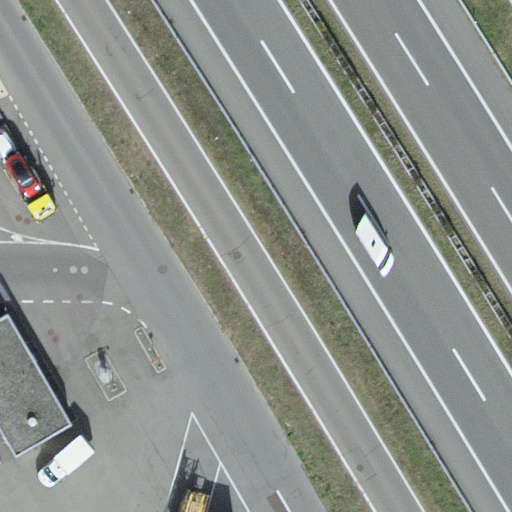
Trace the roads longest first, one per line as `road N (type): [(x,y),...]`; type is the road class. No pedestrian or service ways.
road 1 (motorway): [(235,0),(511,445)]
road 2 (motorway): [(511,224),(374,0)]
